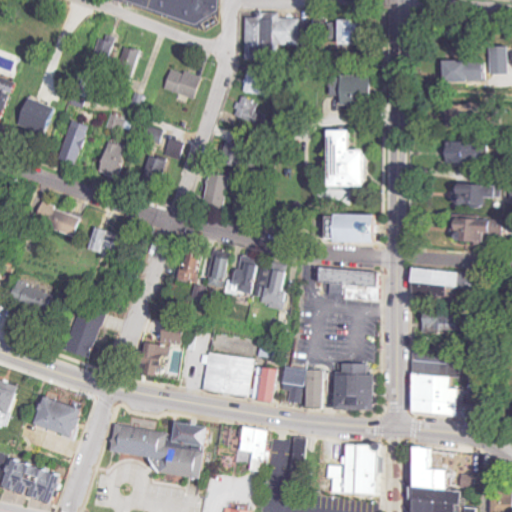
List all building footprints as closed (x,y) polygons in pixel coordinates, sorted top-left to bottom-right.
[(336,18),(361,18),(361,43),(336,43),(336,18)] [(250,60),(276,61),(276,46),(304,47),(304,20),(251,19),(250,60)] [(349,45),(372,46),(373,22),(349,21),(349,45)] [(97,68),(116,73),(124,39),(105,35),(97,68)] [(498,75),(511,75),(511,48),(499,48),(498,75)] [(494,83),(494,62),(455,62),(455,83),(494,83)] [(170,89),(200,99),(208,78),(178,67),(170,89)] [(277,77),(252,72),(248,92),(273,97),(277,77)] [(337,74),(367,74),(368,103),(338,103),(337,74)] [(27,84),(6,76),(2,88),(7,90),(0,107),(0,115),(13,121),(27,84)] [(31,121),(59,130),(68,105),(40,95),(31,121)] [(240,115),(260,123),(267,105),(247,97),(240,115)] [(455,103),(456,125),(484,124),(483,102),(455,103)] [(72,155),(90,160),(100,123),(81,118),(72,155)] [(345,185),(345,186),(324,185),(325,129),(346,129),(345,148),(359,148),(359,185),(345,185)] [(192,141),(165,133),(160,151),(187,159),(192,141)] [(455,162),(499,160),(498,139),(454,140),(455,162)] [(110,173),(129,176),(135,143),(115,140),(110,173)] [(159,158),(161,169),(171,167),(170,156),(159,158)] [(233,205),(235,173),(215,172),(213,204),(233,205)] [(506,181),(467,182),(467,189),(452,190),(452,202),(496,201),(496,196),(506,196),(506,181)] [(94,216),(65,206),(58,224),(87,235),(94,216)] [(371,241),(331,241),(330,238),(323,238),(323,215),(328,215),(328,217),(331,217),(331,213),(371,214),(371,241)] [(494,239),(494,231),(502,231),(502,217),(461,215),(460,238),(494,239)] [(133,232),(111,224),(102,247),(124,256),(133,232)] [(228,252),(212,248),(205,275),(207,276),(205,283),(221,286),(228,252)] [(198,251),(186,249),(185,254),(181,253),(177,267),(178,268),(176,277),(193,281),(195,273),(193,272),(198,251)] [(258,258),(247,256),(248,251),(244,250),(243,255),(239,254),(236,268),(234,267),(232,279),(225,278),(222,291),(234,294),(235,290),(249,293),(255,264),(257,265),(258,258)] [(205,280),(209,253),(198,251),(196,266),(190,265),(188,278),(205,280)] [(216,280),(233,284),(239,257),(222,253),(216,280)] [(284,291),(281,309),(266,305),(266,303),(258,301),(259,295),(253,294),(259,264),(266,266),(268,259),(285,264),(280,290),(284,291)] [(255,269),(246,267),(241,289),(261,293),(268,263),(256,261),(255,269)] [(375,271),(318,266),(316,281),(326,282),(326,294),(339,295),(339,297),(375,300),(376,287),(375,286),(375,271)] [(407,281),(409,267),(455,271),(477,273),(475,289),(453,287),(453,286),(451,286),(408,281),(407,281)] [(55,312),(61,295),(22,281),(16,298),(55,312)] [(409,293),(408,281),(451,286),(449,296),(409,293)] [(193,283),(204,285),(201,299),(189,297),(193,283)] [(212,299),(214,285),(203,283),(200,297),(212,299)] [(73,350),(97,357),(110,312),(86,305),(73,350)] [(419,330),(439,331),(439,329),(453,328),(460,327),(461,309),(454,308),(436,309),(436,317),(420,317),(419,330)] [(284,329),(274,328),(275,315),(286,316),(284,329)] [(158,340),(178,343),(182,322),(161,319),(158,340)] [(141,374),(146,375),(145,374),(153,375),(153,371),(158,371),(159,364),(157,363),(159,355),(165,356),(167,345),(142,341),(140,355),(136,354),(135,361),(142,363),(141,374)] [(175,347),(153,342),(149,358),(157,360),(155,369),(169,373),(175,347)] [(410,359),(410,346),(456,351),(456,363),(410,359)] [(246,396),(252,358),(205,351),(205,354),(199,354),(198,362),(204,363),(201,389),(246,396)] [(410,359),(456,363),(456,376),(447,376),(410,373),(410,359)] [(332,409),(334,370),(340,370),(340,362),(365,362),(365,373),(372,374),(370,409),(332,409)] [(283,365),(305,368),(302,385),(301,385),(299,395),(298,404),(286,402),(287,389),(280,388),(283,365)] [(257,397),(250,397),(254,366),(260,366),(257,397)] [(260,366),(257,397),(256,400),(271,401),(275,368),(260,366)] [(305,407),(305,369),(321,369),(320,408),(305,407)] [(410,373),(447,376),(447,387),(454,388),(454,401),(409,398),(410,373)] [(0,398),(0,408),(19,413),(26,386),(13,383),(12,386),(3,384),(0,398)] [(82,436),(91,407),(51,396),(42,424),(82,436)] [(409,410),(409,398),(454,401),(469,403),(469,405),(474,405),(474,416),(454,415),(409,410)] [(0,419),(0,424),(14,427),(17,413),(2,410),(0,419)] [(205,426),(202,446),(201,446),(200,451),(201,451),(197,478),(192,477),(190,479),(187,476),(156,472),(151,465),(146,457),(108,450),(109,442),(108,439),(110,438),(112,423),(165,432),(171,433),(173,421),(205,426)] [(265,429),(241,425),(237,449),(250,451),(248,469),(260,471),(265,429)] [(304,437),(300,475),(288,475),(292,436),(304,437)] [(296,477),(311,478),(313,438),(299,437),(296,477)] [(372,444),(373,442),(375,442),(376,442),(378,443),(379,444),(380,445),(380,447),(379,448),(378,450),(377,450),(377,457),(383,457),(382,473),(377,472),(376,495),(343,493),(344,444),(372,444)] [(411,447),(418,446),(426,447),(426,469),(443,470),(446,471),(446,483),(431,483),(432,488),(411,486),(411,447)] [(0,484),(10,458),(59,475),(50,502),(0,484)] [(326,464),(339,465),(338,477),(325,476),(326,464)] [(458,473),(472,475),(471,487),(457,486),(458,473)] [(481,476),(467,474),(465,487),(479,489),(481,476)] [(410,486),(410,498),(451,503),(456,504),(458,491),(432,489),(432,488),(411,486),(410,486)] [(510,511),(488,511),(488,489),(500,490),(500,491),(511,491),(510,511)] [(409,511),(410,498),(451,503),(451,511),(461,511),(461,506),(473,507),(472,511),(409,511)]
